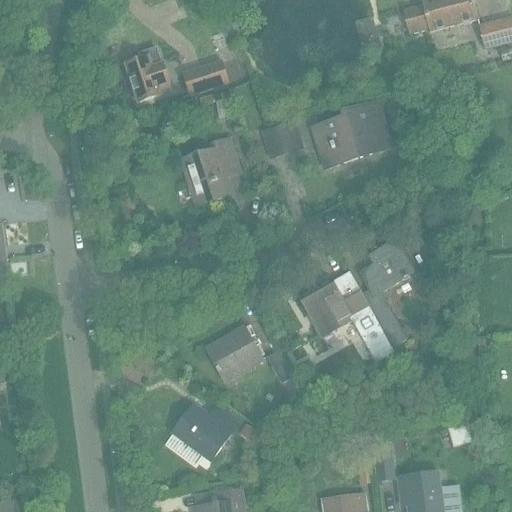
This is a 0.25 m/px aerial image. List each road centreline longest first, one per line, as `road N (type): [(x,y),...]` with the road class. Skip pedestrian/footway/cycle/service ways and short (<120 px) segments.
road 1 (residential): [(65,281),(256,257),(326,219)]
road 2 (residential): [(97,511),(65,281)]
road 3 (residential): [(65,281),(40,118)]
